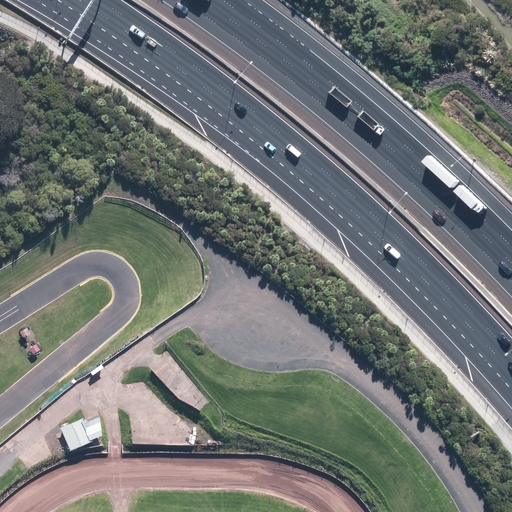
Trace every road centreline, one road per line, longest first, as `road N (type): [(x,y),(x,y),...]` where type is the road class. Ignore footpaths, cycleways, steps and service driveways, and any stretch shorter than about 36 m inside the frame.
road 1 (motorway): [(511,376),(286,154),(75,0)]
road 2 (motorway): [(201,0),(315,83),(470,217)]
road 3 (unknown): [(236,282),(117,176)]
